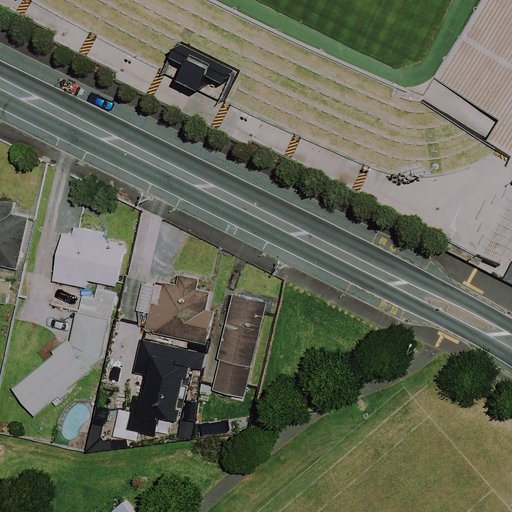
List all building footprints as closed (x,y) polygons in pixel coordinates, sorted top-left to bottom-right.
[(38,0),(48,6),(99,34),(167,70),(181,42),(241,71),(226,101),(271,122),(316,143),(363,164),(402,174),(438,176),(468,167),(487,157),(495,149),(421,102),(413,102),(400,99),(391,96),(395,87),(215,5),(205,0),(38,0)] [(511,0),(480,0),(471,17),(435,77),(500,119),(487,140),(511,156),(511,0)] [(14,204),(0,200),(0,263),(21,268),(32,218),(12,214),(14,204)] [(101,230),(81,226),(78,236),(68,234),(58,279),(88,286),(90,278),(117,283),(125,245),(99,240),(101,230)] [(209,309),(215,279),(170,270),(166,288),(146,284),(140,310),(152,312),(148,329),(211,343),(218,311),(209,309)] [(14,272),(12,281),(0,278),(0,301),(13,304),(17,282),(19,282),(21,274),(14,272)] [(84,299),(78,338),(19,387),(42,415),(104,362),(118,292),(100,289),(98,302),(84,299)] [(267,302),(236,295),(219,371),(210,369),(207,382),(216,384),(215,389),(246,396),(267,302)] [(144,328),(119,323),(109,372),(133,377),(144,328)] [(195,380),(197,365),(214,369),(218,351),(201,347),(167,338),(149,334),(140,368),(155,371),(145,411),(161,414),(157,428),(171,432),(175,418),(184,420),(189,397),(200,399),(204,383),(195,380)] [(112,511),(132,511),(124,502),(112,511)]
